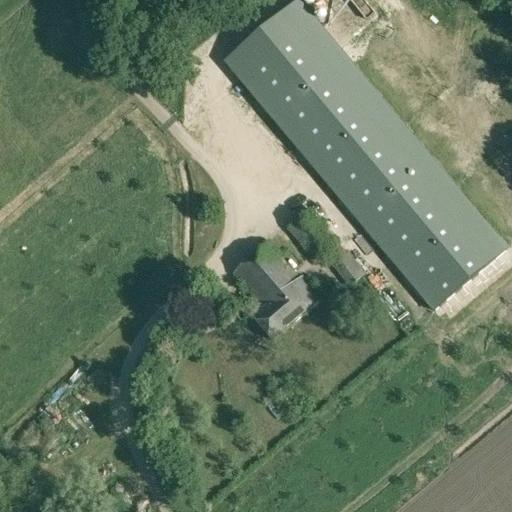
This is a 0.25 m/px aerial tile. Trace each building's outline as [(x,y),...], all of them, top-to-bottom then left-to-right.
[(296,12),(225,71),(434,314),(505,255),(296,12)] [(297,208),(305,202),(295,189),(287,195),(297,208)] [(313,260),(315,263),(338,242),(310,210),(286,230),(313,260)] [(251,318),(270,341),(318,301),(299,278),(297,280),(267,245),(232,274),(262,310),(251,318)] [(367,275),(355,261),(349,254),(347,255),(345,252),(330,265),(350,289),(363,278),(367,275)] [(308,276),(320,285),(329,272),(317,263),(308,276)] [(18,441),(43,457),(57,439),(32,422),(18,441)]
